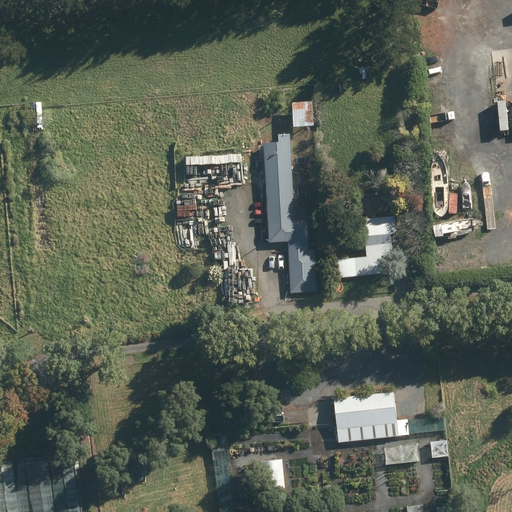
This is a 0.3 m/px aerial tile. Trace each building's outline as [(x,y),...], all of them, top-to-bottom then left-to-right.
[(370,68),(357,69),(357,79),(370,79),(370,68)] [(41,130),(42,103),(28,102),(27,124),(33,124),(33,130),(41,130)] [(310,105),(290,106),(291,130),(312,129),(310,105)] [(291,264),(293,293),(314,292),(314,283),(315,283),(313,263),(310,263),(309,242),(308,242),(307,223),(294,223),(292,182),(291,183),(290,170),(294,169),(294,165),(290,165),(289,145),(286,145),(285,137),(277,137),(277,145),(258,147),(260,171),(267,171),(268,193),(266,193),(268,242),(277,242),(277,244),(289,243),(290,264),(291,264)] [(326,137),(320,149),(334,156),(340,144),(326,137)] [(458,191),(449,191),(449,214),(458,214),(458,191)] [(390,245),(389,236),(396,235),(394,217),(356,221),(358,240),(364,239),(366,258),(346,260),(336,260),(338,279),(355,278),(382,275),(381,258),(392,257),(391,245),(390,245)] [(408,220),(400,221),(401,237),(409,237),(408,220)] [(359,284),(339,285),(340,293),(359,291),(359,284)] [(333,400),(338,444),(446,432),(444,418),(408,422),(408,421),(396,422),(393,393),(333,400)] [(271,425),(302,423),(301,407),(270,410),(271,425)] [(210,436),(219,511),(236,511),(226,434),(210,436)] [(430,443),(431,460),(448,458),(446,441),(430,443)] [(384,450),(386,467),(418,463),(417,446),(384,450)] [(4,465),(11,511),(80,511),(72,454),(4,465)] [(339,467),(342,469),(346,469),(349,467),(349,460),(346,457),(342,458),(339,460),(339,467)] [(261,463),(265,504),(286,502),(282,461),(261,463)]
